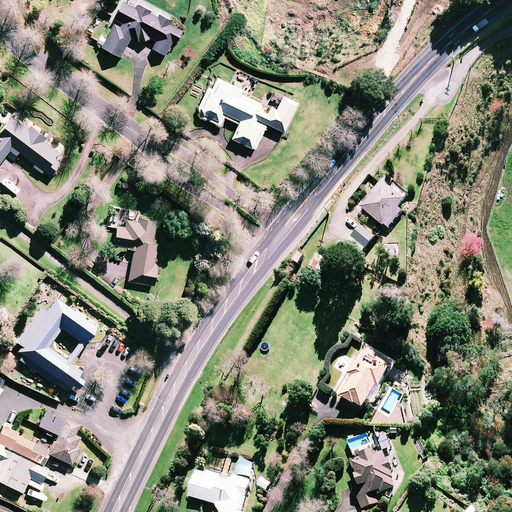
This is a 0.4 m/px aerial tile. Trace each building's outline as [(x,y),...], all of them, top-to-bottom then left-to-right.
[(100,36),(97,43),(102,45),(101,47),(120,58),(131,38),(139,42),(151,38),(157,41),(152,49),(165,56),(172,42),(175,44),(182,31),(170,24),(170,23),(137,5),(135,9),(122,2),(113,19),(122,24),(120,28),(114,25),(106,39),(100,36)] [(259,121),(264,111),(261,104),(240,94),(242,90),(244,85),(236,81),(234,86),(217,78),(212,88),(208,87),(198,109),(201,117),(220,126),(224,117),(238,124),(231,139),(255,150),(267,124),(259,121)] [(34,165),(33,166),(42,173),(43,172),(49,176),(60,162),(54,158),(58,153),(43,142),(46,138),(31,126),(28,130),(12,118),(0,133),(0,170),(1,169),(0,168),(0,163),(10,150),(16,155),(18,153),(34,165)] [(410,196),(388,178),(362,209),(388,230),(403,212),(399,209),(410,196)] [(140,212),(120,209),(114,245),(134,248),(128,281),(154,286),(157,265),(154,265),(158,241),(153,241),(157,221),(139,218),(140,212)] [(375,238),(361,227),(347,244),(361,255),(375,238)] [(349,248),(341,241),(336,246),(344,253),(349,248)] [(304,256),(299,253),(294,262),(299,265),(304,256)] [(330,261),(317,255),(312,268),(325,274),(330,261)] [(96,329),(49,295),(39,309),(11,348),(22,356),(19,361),(41,377),(55,387),(57,385),(67,392),(71,386),(77,391),(83,382),(77,378),(81,372),(70,364),(96,329)] [(395,363),(366,345),(361,352),(365,355),(347,383),(339,397),(362,412),(370,399),(374,402),(382,389),(380,387),(395,363)] [(407,375),(395,368),(391,375),(403,383),(407,375)] [(57,436),(54,442),(52,441),(48,451),(3,428),(0,432),(0,444),(42,466),(48,455),(70,465),(78,450),(74,449),(79,439),(73,436),(78,427),(45,412),(38,427),(57,436)] [(391,477),(393,477),(391,472),(394,471),(390,460),(387,461),(381,447),(350,460),(360,483),(353,486),(363,510),(382,502),(379,495),(396,488),(391,477)] [(0,482),(6,485),(22,493),(29,479),(40,484),(46,471),(19,458),(0,448),(0,482)] [(221,479),(221,477),(208,472),(207,475),(198,472),(189,498),(221,508),(220,511),(242,511),(251,484),(231,477),(230,482),(221,479)] [(271,484),(263,479),(258,486),(267,492),(271,484)]
